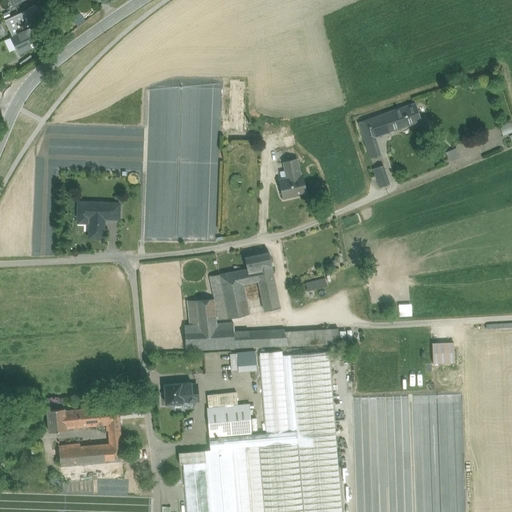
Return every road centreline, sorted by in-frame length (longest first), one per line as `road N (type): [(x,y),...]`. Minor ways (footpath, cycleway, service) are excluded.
road 1 (track): [(511,318),(351,321),(341,345),(143,355)]
road 2 (track): [(134,259),(273,236),(476,157)]
road 3 (track): [(158,511),(134,259)]
road 4 (secondary): [(139,0),(45,67),(15,105)]
road 5 (track): [(134,259),(0,263)]
